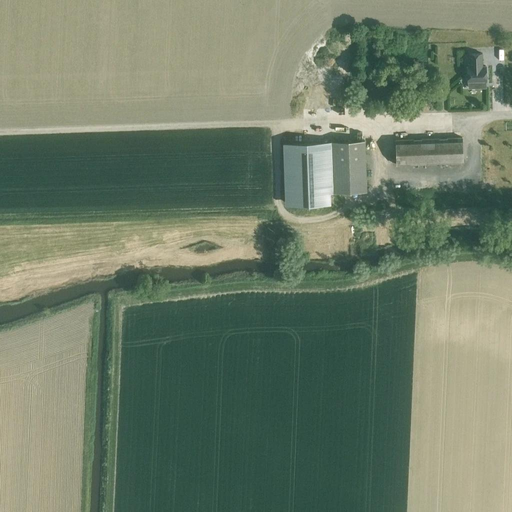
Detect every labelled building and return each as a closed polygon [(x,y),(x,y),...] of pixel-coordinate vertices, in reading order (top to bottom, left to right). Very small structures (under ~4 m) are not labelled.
[(468,82),(486,81),(486,66),(483,66),(482,53),(469,54),(470,66),(467,67),(468,82)] [(429,133),(453,134),(454,124),(430,123),(429,133)] [(396,165),(463,162),(462,137),(395,140),(396,165)] [(369,140),(332,141),(334,192),(370,191),(369,140)] [(332,141),(285,143),(287,203),(334,201),(334,192),(332,141)]
